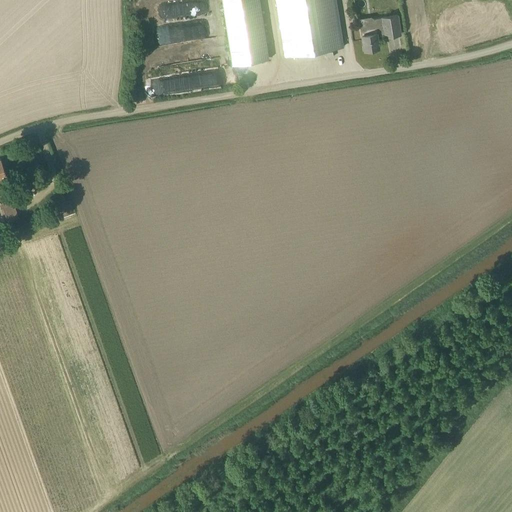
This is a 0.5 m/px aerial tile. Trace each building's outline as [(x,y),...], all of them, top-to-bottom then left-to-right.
[(222,0),(232,64),(268,58),(259,0),(222,0)] [(276,0),(285,56),(343,47),(335,0),(276,0)] [(401,34),(397,14),(375,18),(375,23),(360,25),(364,50),(379,47),(377,36),(385,35),(385,36),(401,34)] [(155,65),(214,58),(212,39),(152,46),(155,65)] [(7,218),(9,222),(19,218),(11,197),(0,201),(0,202),(7,218)]
